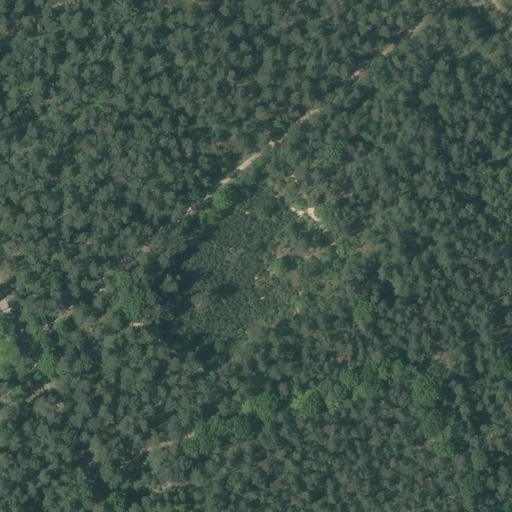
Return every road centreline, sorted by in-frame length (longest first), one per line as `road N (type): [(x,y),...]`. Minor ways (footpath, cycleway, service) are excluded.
road 1 (track): [(445,0),(26,337)]
road 2 (track): [(113,511),(0,293)]
